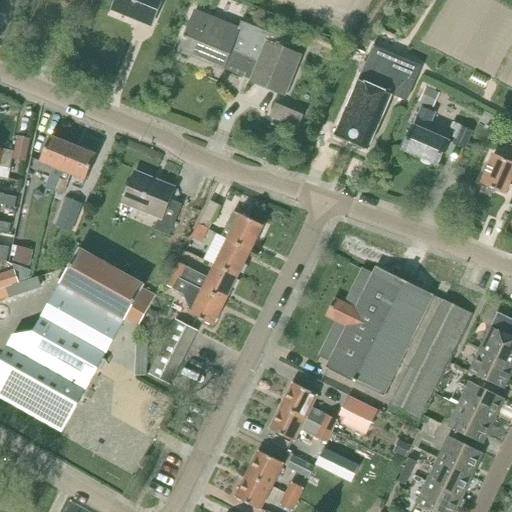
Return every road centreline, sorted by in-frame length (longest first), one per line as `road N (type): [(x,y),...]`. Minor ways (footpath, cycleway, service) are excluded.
road 1 (tertiary): [(328,200),(239,173),(0,73)]
road 2 (residential): [(175,511),(328,200)]
road 3 (tertiary): [(511,267),(328,200)]
road 4 (residential): [(116,511),(0,445)]
